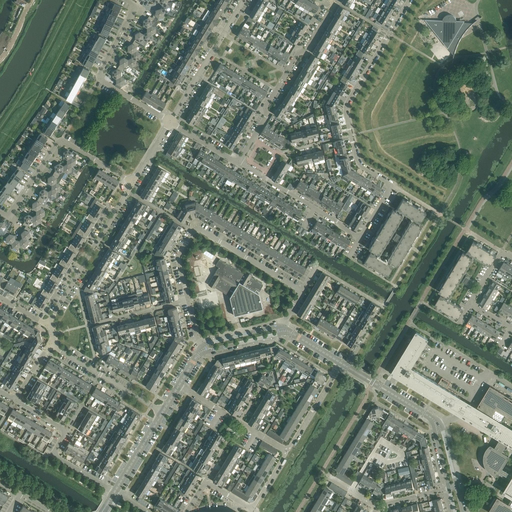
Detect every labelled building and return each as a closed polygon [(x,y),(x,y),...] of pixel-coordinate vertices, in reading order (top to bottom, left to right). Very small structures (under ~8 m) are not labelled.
[(307,0),(303,0),(300,6),(304,9),(309,1),(307,0)] [(395,7),(396,4),(389,0),(388,0),(386,5),(394,10),(395,7)] [(121,7),(110,1),(107,6),(108,7),(119,12),(121,7)] [(225,9),(224,8),(224,7),(215,1),(215,2),(216,3),(214,5),(215,6),(214,7),(223,12),(225,9)] [(309,1),(304,9),(309,11),(314,4),(309,1)] [(164,13),(170,11),(173,2),(167,4),(162,5),(161,9),(164,13)] [(255,6),(263,11),(266,6),(258,2),(255,6)] [(314,14),(319,7),(314,4),(309,11),(314,14)] [(392,12),(394,10),(386,5),(384,7),(381,6),(380,8),(381,8),(390,14),(392,12)] [(252,11),(260,16),(263,11),(255,6),(252,11)] [(347,10),(340,6),(337,11),(344,15),(347,10)] [(106,12),(117,17),(119,12),(108,7),(106,12)] [(219,15),(221,16),(223,12),(214,7),(213,9),(212,8),(211,10),(210,10),(209,11),(219,16),(219,15)] [(389,17),(390,14),(381,8),(378,14),(388,20),(389,17)] [(163,17),(164,13),(161,9),(159,9),(156,10),(155,15),(154,14),(152,18),(154,19),(156,16),(158,18),(163,17)] [(219,19),(218,18),(219,16),(209,11),(209,12),(210,12),(208,15),(209,15),(208,17),(217,22),(219,19)] [(249,16),(257,20),(260,16),(252,11),(249,16)] [(334,15),(335,16),(342,20),(344,15),(337,11),(334,15)] [(103,16),(114,22),(117,17),(106,12),(103,16)] [(386,22),(388,20),(378,14),(374,19),(377,20),(375,23),(380,26),(382,23),(384,25),(386,22)] [(472,24),(472,23),(456,22),(456,21),(456,20),(456,19),(456,18),(455,18),(455,17),(454,17),(454,16),(453,16),(452,15),(451,15),(450,15),(449,15),(448,15),(447,15),(446,16),(445,16),(445,17),(444,17),(444,18),(443,18),(443,19),(443,20),(443,22),(443,24),(444,25),(441,27),(442,28),(435,32),(440,37),(439,38),(441,39),(445,41),(445,44),(448,45),(449,45),(447,47),(453,55),(454,55),(454,56),(453,57),(454,57),(454,55),(455,53),(455,51),(456,50),(456,48),(457,47),(457,46),(458,44),(459,43),(459,41),(460,40),(460,39),(461,38),(462,36),(463,35),(464,34),(465,33),(466,31),(467,30),(468,29),(468,28),(469,27),(470,26),(471,25),(472,24),(473,23),(475,22),(476,22),(477,21),(477,20),(476,21),(475,22),(474,23),(472,24)] [(101,21),(112,26),(114,22),(103,16),(101,21)] [(146,27),(147,28),(151,25),(153,26),(157,20),(154,19),(152,18),(149,16),(148,18),(143,21),(143,25),(144,26),(146,27)] [(217,22),(208,17),(207,16),(205,20),(204,20),(204,21),(213,26),(214,25),(215,25),(217,22)] [(343,20),(342,20),(335,16),(332,20),(340,25),(343,20)] [(340,25),(332,20),(329,25),(337,30),(340,25)] [(422,20),(430,21),(434,30),(435,32),(442,28),(441,27),(444,25),(443,24),(443,22),(443,20),(443,21),(422,20)] [(99,26),(110,31),(112,26),(101,21),(99,26)] [(213,28),(212,28),(213,26),(204,21),(203,22),(204,22),(202,25),(203,25),(203,27),(211,32),(213,28)] [(307,25),(300,21),(297,25),(304,30),(307,25)] [(153,26),(151,25),(147,28),(147,32),(151,35),(155,33),(157,34),(159,30),(155,28),(153,26)] [(304,30),(297,25),(294,30),(302,35),(304,30)] [(337,30),(329,25),(327,30),(334,34),(337,30)] [(107,36),(110,31),(99,26),(96,31),(99,33),(107,36)] [(211,32),(203,27),(201,26),(199,30),(198,29),(198,30),(207,36),(208,35),(209,35),(211,32)] [(242,39),(247,31),(248,29),(243,26),(237,36),(242,39)] [(377,36),(379,33),(377,32),(378,29),(373,26),(368,34),(376,39),(378,36),(377,36)] [(207,38),(206,37),(207,36),(198,30),(197,31),(198,32),(196,34),(197,35),(197,36),(205,41),(207,38)] [(302,35),(294,30),(291,35),(299,39),(302,35)] [(334,34),(327,30),(324,34),(331,39),(334,40),(336,36),(334,34)] [(247,42),(251,34),(247,31),(242,39),(247,42)] [(135,39),(134,41),(139,45),(140,43),(143,44),(145,40),(143,39),(143,34),(139,32),(135,34),(135,39)] [(151,39),(151,35),(147,32),(143,34),(143,39),(145,40),(147,42),(151,39)] [(106,39),(107,36),(99,33),(98,35),(95,33),(93,38),(103,44),(106,39)] [(251,34),(247,42),(251,44),(256,37),(251,34)] [(331,39),(324,34),(321,39),(329,44),(331,39)] [(374,41),(375,41),(376,39),(368,34),(365,39),(373,43),(374,41)] [(288,39),(296,44),(299,39),(291,35),(288,39)] [(202,44),(203,45),(205,41),(197,36),(196,38),(195,37),(193,40),(192,39),(192,40),(201,46),(202,44)] [(256,37),(251,44),(256,47),(261,40),(256,37)] [(90,43),(101,49),(103,44),(93,38),(90,43)] [(329,44),(321,39),(318,43),(326,48),(329,44)] [(372,46),(371,46),(373,43),(365,39),(362,44),(370,49),(372,46)] [(201,48),(200,47),(201,46),(192,40),(191,41),(192,42),(191,44),(192,45),(191,46),(199,51),(201,48)] [(261,40),(256,47),(261,50),(265,42),(261,40)] [(128,51),(132,53),(136,51),(136,46),(138,46),(139,45),(134,41),(132,44),(128,46),(128,51)] [(265,42),(261,50),(265,53),(270,45),(265,42)] [(87,47),(98,53),(101,49),(90,43),(87,47)] [(326,48),(318,43),(315,48),(323,53),(326,48)] [(368,51),(369,51),(370,49),(362,44),(357,52),(362,55),(364,53),(366,54),(368,51)] [(270,45),(265,53),(270,56),(274,48),(270,45)] [(196,54),(197,55),(199,51),(191,46),(190,48),(189,47),(187,49),(186,49),(186,50),(195,55),(196,54)] [(85,52),(95,58),(98,53),(87,47),(85,52)] [(274,48),(270,56),(274,58),(279,51),(274,48)] [(312,53),(320,58),(323,53),(315,48),(312,53)] [(195,58),(194,57),(195,55),(186,50),(185,51),(186,51),(185,54),(186,54),(185,56),(193,61),(195,58)] [(132,53),(132,58),(136,60),(140,58),(140,53),(136,51),(132,53)] [(279,51),(274,58),(279,61),(284,54),(279,51)] [(284,64),(290,54),(285,51),(284,54),(279,61),(284,64)] [(82,57),(93,63),(95,58),(85,52),(82,57)] [(363,59),(361,58),(362,55),(357,52),(353,60),(361,65),(362,62),(361,62),(363,59)] [(319,59),(312,54),(309,59),(316,64),(319,59)] [(190,64),(191,64),(193,61),(185,56),(184,57),(183,57),(181,59),(180,60),(189,65),(190,64)] [(80,62),(90,68),(93,63),(82,57),(80,62)] [(120,60),(120,64),(118,67),(123,70),(125,71),(126,69),(131,67),(128,65),(128,60),(124,57),(120,60)] [(132,58),(128,60),(128,65),(131,67),(132,67),(136,65),(136,60),(132,58)] [(189,67),(188,67),(189,65),(180,60),(179,59),(176,64),(179,66),(187,71),(189,67)] [(319,65),(316,64),(309,59),(306,64),(316,70),(319,65)] [(358,67),(359,67),(361,65),(353,60),(349,65),(357,70),(358,67)] [(220,64),(216,71),(221,74),(225,67),(220,64)] [(316,70),(306,64),(303,68),(313,74),(316,70)] [(356,73),(355,72),(357,70),(349,65),(346,70),(354,75),(356,73)] [(184,74),(185,74),(187,71),(179,66),(178,67),(177,66),(176,69),(175,68),(174,69),(183,75),(184,74)] [(90,71),(83,67),(81,72),(78,71),(77,72),(80,74),(86,77),(90,71)] [(121,72),(122,72),(123,70),(118,67),(117,69),(113,72),(112,76),(116,79),(121,76),(121,72)] [(225,67),(221,74),(225,77),(230,69),(225,67)] [(313,74),(303,68),(300,73),(310,79),(313,74)] [(183,77),(182,76),(183,75),(174,69),(173,70),(174,71),(173,73),(174,74),(173,75),(181,80),(183,77)] [(230,69),(225,77),(230,80),(234,72),(230,69)] [(352,77),(353,78),(354,75),(346,70),(342,78),(347,81),(348,79),(351,80),(352,77)] [(234,72),(230,80),(234,83),(239,75),(234,72)] [(310,79),(300,73),(298,78),(305,82),(307,83),(310,79)] [(74,79),(76,80),(83,83),(86,77),(80,74),(77,78),(75,77),(74,79)] [(179,84),(181,80),(173,75),(172,75),(169,80),(177,85),(178,83),(179,84)] [(239,75),(234,83),(239,86),(244,78),(239,75)] [(126,80),(121,76),(116,79),(116,83),(115,86),(120,89),(121,87),(126,84),(126,80)] [(244,78),(239,86),(244,88),(248,81),(244,78)] [(305,82),(298,78),(295,82),(303,87),(305,82)] [(347,85),(345,84),(347,81),(342,78),(337,86),(345,91),(346,88),(347,85)] [(70,85),(73,86),(79,90),(83,83),(76,80),(74,85),(71,83),(70,85)] [(248,81),(244,88),(248,91),(253,83),(248,81)] [(303,87),(295,82),(292,87),(300,91),(303,87)] [(216,88),(208,83),(206,88),(213,93),(216,88)] [(253,83),(248,91),(253,94),(258,86),(253,83)] [(67,91),(69,93),(76,96),(79,90),(73,86),(70,91),(68,89),(67,91)] [(258,86),(253,94),(258,97),(262,89),(258,86)] [(343,93),(345,91),(337,86),(334,91),(341,96),(343,93)] [(300,91),(292,87),(289,92),(297,96),(300,91)] [(213,93),(206,88),(203,93),(210,98),(213,93)] [(262,100),(267,92),(262,89),(258,97),(262,100)] [(143,100),(143,101),(146,103),(151,94),(146,91),(142,99),(143,100)] [(340,99),(340,98),(341,96),(334,91),(331,96),(339,101),(340,99)] [(297,96),(289,92),(286,96),(294,101),(297,96)] [(64,96),(63,98),(72,103),(76,96),(69,93),(67,97),(64,96)] [(150,105),(150,104),(152,105),(156,97),(157,96),(152,93),(151,94),(146,103),(150,105)] [(210,98),(203,93),(200,97),(208,102),(210,98)] [(294,101),(286,96),(284,101),(291,105),(294,101)] [(336,103),(337,104),(339,101),(331,96),(326,105),(335,106),(336,103)] [(153,106),(152,107),(156,109),(161,100),(156,97),(152,105),(153,106)] [(208,102),(200,97),(197,102),(205,107),(208,102)] [(162,111),(166,103),(161,100),(156,109),(159,111),(160,110),(162,111)] [(287,110),(291,112),(294,107),(291,105),(284,101),(281,105),(287,109),(287,110)] [(61,106),(59,105),(58,106),(66,112),(70,106),(64,102),(61,106)] [(208,108),(205,107),(197,102),(194,107),(205,113),(208,108)] [(242,110),(252,117),(255,112),(245,105),(242,110)] [(281,105),(280,105),(277,109),(285,114),(287,110),(287,109),(281,105)] [(336,109),(335,106),(326,105),(328,114),(337,112),(336,109)] [(66,112),(58,106),(54,113),(56,114),(62,118),(66,112)] [(205,113),(194,107),(192,111),(202,118),(205,113)] [(274,114),(282,119),(285,114),(277,109),(274,114)] [(239,115),(242,116),(249,121),(252,117),(242,110),(239,115)] [(189,116),(196,121),(199,122),(202,118),(192,111),(189,116)] [(337,112),(328,114),(330,123),(338,121),(337,115),(338,115),(337,112)] [(53,118),(51,117),(50,118),(58,124),(62,118),(56,114),(53,118)] [(186,121),(194,125),(196,121),(189,116),(186,121)] [(249,121),(242,116),(239,121),(247,126),(249,121)] [(58,124),(50,118),(46,125),(54,130),(58,124)] [(247,126),(239,121),(236,126),(244,130),(247,126)] [(338,121),(330,123),(332,132),(341,130),(341,127),(340,127),(338,121)] [(54,130),(46,125),(42,131),(43,132),(42,133),(47,136),(48,135),(50,136),(54,130)] [(319,136),(316,125),(311,126),(311,129),(313,137),(319,136)] [(244,130),(236,126),(233,130),(241,135),(244,130)] [(265,127),(260,134),(265,137),(270,129),(265,127)] [(270,129),(265,137),(270,140),(275,132),(270,129)] [(241,135),(233,130),(231,135),(238,140),(241,135)] [(341,133),(342,133),(341,130),(332,132),(334,138),(342,136),(341,133)] [(186,136),(179,132),(178,134),(177,133),(175,136),(183,141),(186,136)] [(275,132),(270,140),(275,143),(279,135),(275,132)] [(289,134),(288,144),(297,141),(295,132),(289,134)] [(47,139),(40,134),(37,138),(44,143),(47,139)] [(228,140),(235,144),(238,140),(231,135),(228,140)] [(285,141),(286,139),(279,135),(275,143),(279,146),(283,140),(285,141)] [(173,140),(174,140),(173,142),(180,146),(183,141),(175,136),(173,140)] [(44,143),(37,138),(34,143),(41,148),(44,143)] [(222,143),(232,149),(235,144),(228,140),(225,138),(222,143)] [(344,143),(343,140),(335,142),(336,148),(345,145),(344,143)] [(172,143),(171,143),(169,146),(177,151),(180,146),(173,142),(172,143)] [(41,148),(34,143),(31,147),(38,152),(41,148)] [(345,145),(336,148),(338,154),(335,154),(335,157),(344,155),(347,155),(345,148),(346,148),(345,145)] [(167,152),(174,156),(177,151),(169,146),(167,150),(168,150),(167,152)] [(38,152),(31,147),(28,152),(35,157),(38,152)] [(72,153),(68,150),(63,152),(63,157),(64,157),(66,159),(67,160),(72,157),(74,159),(77,153),(73,151),(72,153)] [(198,161),(199,160),(200,161),(205,153),(200,150),(195,159),(198,161)] [(35,157),(28,152),(25,156),(32,161),(35,157)] [(200,161),(199,162),(204,165),(209,156),(205,153),(200,161)] [(32,161),(25,156),(22,154),(19,159),(22,161),(29,166),(32,161)] [(349,160),(348,161),(347,155),(344,155),(338,157),(341,166),(350,163),(349,160)] [(209,156),(204,165),(209,168),(214,159),(209,156)] [(296,157),(296,158),(293,159),(294,161),(296,160),(298,166),(303,164),(301,156),(296,157)] [(71,166),(75,164),(75,160),(74,159),(72,157),(67,160),(67,164),(71,166)] [(19,159),(16,163),(26,170),(29,166),(22,161),(19,159)] [(214,159),(209,168),(213,171),(219,162),(214,159)] [(290,162),(289,164),(283,160),(280,165),(288,170),(292,163),(290,162)] [(219,162),(213,171),(218,174),(223,165),(219,162)] [(350,170),(350,166),(350,163),(341,166),(343,175),(350,170)] [(63,166),(59,164),(55,166),(55,171),(54,173),(62,178),(65,172),(63,171),(63,166)] [(65,172),(70,175),(72,173),(74,171),(74,168),(71,166),(67,164),(63,166),(63,171),(65,172)] [(223,165),(218,174),(223,176),(228,167),(223,165)] [(288,170),(280,165),(277,170),(285,174),(288,170)] [(156,170),(155,169),(154,171),(163,177),(167,172),(158,167),(156,170)] [(226,178),(226,177),(228,178),(233,170),(228,167),(223,176),(226,178)] [(24,173),(17,168),(14,172),(21,178),(24,173)] [(99,169),(94,178),(99,181),(105,171),(103,170),(102,171),(99,169)] [(230,179),(229,180),(232,182),(237,173),(233,170),(228,178),(230,179)] [(285,174),(277,170),(274,174),(282,179),(285,174)] [(354,171),(353,171),(350,170),(343,175),(351,180),(356,172),(354,171)] [(106,174),(107,172),(105,171),(99,181),(104,184),(109,175),(106,174)] [(153,173),(154,174),(152,177),(161,182),(163,177),(154,171),(153,173)] [(11,177),(18,182),(21,178),(14,172),(11,177)] [(358,174),(359,174),(356,172),(351,180),(356,183),(361,176),(358,174)] [(52,176),(48,178),(48,183),(52,185),(56,183),(58,184),(62,178),(54,173),(52,176)] [(235,184),(236,182),(237,183),(242,176),(237,173),(232,182),(235,184)] [(271,179),(279,184),(282,179),(274,174),(271,179)] [(113,176),(112,177),(109,175),(104,184),(109,187),(115,177),(113,176)] [(239,184),(238,186),(241,188),(247,179),(242,176),(237,183),(239,184)] [(364,177),(363,177),(361,176),(356,183),(361,186),(366,178),(364,177)] [(8,181),(15,186),(18,182),(11,177),(8,181)] [(114,190),(119,181),(116,179),(117,178),(115,177),(109,187),(114,190)] [(150,179),(149,179),(148,181),(158,186),(161,182),(152,177),(150,179)] [(368,180),(369,180),(366,178),(361,186),(367,189),(371,182),(368,180)] [(244,189),(245,188),(247,189),(251,181),(247,179),(241,188),(244,189)] [(300,180),(295,188),(300,191),(305,183),(300,180)] [(4,186),(12,191),(15,186),(8,181),(4,186)] [(147,183),(148,183),(146,186),(155,191),(158,186),(148,181),(147,183)] [(248,190),(247,191),(250,193),(256,184),(251,181),(247,189),(248,190)] [(374,183),(374,184),(371,182),(367,189),(372,193),(377,185),(374,183)] [(63,190),(63,187),(58,184),(56,183),(52,185),(52,189),(56,192),(59,194),(62,192),(63,190)] [(305,194),(309,186),(305,183),(300,191),(305,194)] [(253,195),(254,194),(256,195),(260,187),(256,184),(250,193),(253,195)] [(377,196),(382,188),(379,187),(379,186),(377,185),(372,193),(377,196)] [(1,190),(8,195),(12,191),(4,186),(1,190)] [(145,189),(143,188),(142,190),(152,196),(155,191),(146,186),(145,189)] [(309,197),(314,189),(309,186),(305,194),(309,197)] [(256,195),(255,196),(260,199),(265,190),(260,187),(256,195)] [(48,195),(48,191),(44,189),(40,191),(40,196),(38,199),(43,202),(46,203),(50,197),(48,196),(48,195)] [(59,194),(56,192),(52,189),(51,190),(48,191),(48,195),(48,196),(52,199),(54,200),(58,199),(58,197),(59,194)] [(314,199),(319,192),(314,189),(309,197),(314,199)] [(0,191),(0,195),(5,199),(8,195),(1,190),(0,191)] [(142,193),(140,196),(149,201),(152,196),(142,190),(141,193),(142,193)] [(265,190),(260,199),(264,202),(270,193),(265,190)] [(319,202),(323,194),(319,192),(314,199),(319,202)] [(274,195),(270,193),(264,202),(269,204),(274,195)] [(323,194),(319,202),(323,205),(328,197),(323,194)] [(272,206),(273,205),(274,206),(279,198),(274,195),(269,204),(272,206)] [(328,208),(332,200),(328,197),(323,205),(328,208)] [(276,207),(275,208),(278,210),(284,201),(279,198),(274,206),(276,207)] [(43,202),(38,199),(37,201),(33,203),(33,208),(36,210),(41,208),(41,204),(44,206),(46,203),(43,202)] [(426,212),(403,199),(397,208),(420,222),(426,212)] [(143,210),(146,205),(138,200),(135,205),(143,210)] [(332,210),(337,203),(332,200),(328,208),(332,210)] [(337,213),(343,203),(339,200),(337,203),(332,210),(337,213)] [(103,210),(106,206),(97,201),(92,208),(100,213),(101,211),(103,210)] [(281,212),(282,210),(284,211),(288,204),(284,201),(278,210),(281,212)] [(370,207),(361,201),(358,206),(368,212),(370,207)] [(195,212),(199,204),(196,202),(190,204),(192,213),(195,212)] [(192,213),(190,204),(184,205),(182,208),(190,213),(192,213)] [(199,215),(204,207),(199,204),(195,212),(199,215)] [(285,212),(284,214),(287,216),(293,207),(288,204),(284,211),(285,212)] [(145,211),(143,210),(135,205),(132,210),(140,214),(142,216),(145,211)] [(357,212),(365,216),(368,212),(358,206),(355,210),(357,212)] [(202,216),(200,220),(202,221),(209,210),(204,207),(199,215),(202,216)] [(290,217),(291,216),(293,217),(297,209),(293,207),(287,216),(290,217)] [(45,210),(41,208),(36,210),(36,215),(41,217),(45,215),(45,210)] [(99,217),(99,215),(100,213),(92,208),(88,216),(97,221),(99,217)] [(184,223),(190,213),(182,208),(176,218),(184,223)] [(302,212),(297,209),(293,217),(292,218),(297,221),(302,212)] [(368,249),(371,251),(378,255),(402,215),(393,209),(368,249)] [(140,214),(132,210),(129,214),(137,219),(140,214)] [(204,222),(206,219),(209,220),(213,213),(209,210),(202,221),(204,222)] [(365,216),(357,212),(354,216),(362,221),(365,216)] [(211,222),(209,225),(211,226),(218,215),(213,213),(209,220),(211,222)] [(137,219),(129,214),(127,219),(134,224),(137,219)] [(28,224),(32,222),(32,217),(29,215),(24,217),(24,222),(23,224),(26,226),(28,227),(29,225),(28,224)] [(40,222),(41,217),(36,215),(32,217),(32,222),(36,224),(40,222)] [(213,227),(215,224),(218,226),(222,218),(218,215),(211,226),(213,227)] [(92,226),(94,225),(97,221),(88,216),(83,223),(91,228),(92,226)] [(362,221),(354,216),(351,221),(359,226),(362,221)] [(221,228),(219,231),(220,232),(227,221),(222,218),(218,226),(221,228)] [(134,224),(127,219),(124,223),(131,228),(134,224)] [(388,260),(397,266),(421,226),(412,220),(388,260)] [(222,233),(224,230),(227,232),(232,224),(227,221),(220,232),(222,233)] [(315,232),(316,231),(317,232),(322,224),(317,221),(311,230),(315,232)] [(349,226),(356,230),(359,226),(351,221),(349,226)] [(0,222),(0,233),(3,235),(5,233),(6,231),(8,228),(6,226),(3,222),(0,222)] [(181,229),(180,229),(182,227),(174,222),(171,227),(179,231),(179,232),(181,229)] [(90,232),(89,230),(91,228),(83,223),(79,231),(87,236),(90,232)] [(134,230),(131,228),(124,223),(121,228),(129,233),(131,234),(134,230)] [(230,233),(228,236),(230,237),(236,227),(232,224),(227,232),(230,233)] [(319,233),(318,234),(321,236),(326,227),(322,224),(317,232),(319,233)] [(178,234),(177,233),(179,231),(171,227),(168,225),(166,230),(176,236),(178,234)] [(31,229),(28,227),(26,226),(24,229),(25,230),(21,234),(22,238),(27,239),(30,236),(29,232),(31,229)] [(232,239),(233,235),(236,237),(241,229),(236,227),(230,237),(232,239)] [(324,238),(325,236),(326,237),(331,230),(326,227),(321,236),(324,238)] [(129,233),(121,228),(118,233),(126,237),(129,233)] [(239,239),(237,242),(239,243),(246,232),(241,229),(236,237),(239,239)] [(175,238),(176,236),(166,230),(163,234),(173,241),(174,241),(175,238)] [(331,230),(326,237),(326,239),(330,241),(336,232),(331,230)] [(7,242),(12,243),(15,240),(14,235),(9,234),(10,233),(6,231),(5,233),(3,235),(3,236),(6,237),(7,242)] [(83,241),(85,241),(87,236),(79,231),(74,238),(82,243),(83,241)] [(241,244),(243,241),(246,243),(250,235),(246,232),(239,243),(241,244)] [(336,232),(330,241),(335,244),(336,243),(340,235),(336,232)] [(128,239),(126,237),(118,233),(115,237),(126,244),(128,239)] [(172,243),(173,241),(163,234),(160,239),(163,241),(170,245),(171,246),(172,243)] [(248,245),(247,248),(248,249),(255,238),(250,235),(246,243),(248,245)] [(337,244),(336,245),(339,247),(345,238),(340,235),(336,243),(337,244)] [(126,244),(115,237),(113,242),(120,247),(123,248),(126,244)] [(28,244),(27,239),(22,238),(19,241),(20,246),(25,247),(28,244)] [(81,247),(80,245),(82,243),(74,238),(70,246),(78,251),(81,247)] [(250,250),(252,247),(255,248),(260,241),(255,238),(248,249),(250,250)] [(343,248),(345,249),(350,241),(345,238),(339,247),(343,249),(343,248)] [(170,245),(163,241),(160,239),(157,244),(160,245),(167,250),(168,250),(169,248),(169,247),(170,245)] [(17,249),(20,246),(19,241),(15,240),(12,243),(13,248),(17,249)] [(258,250),(256,253),(258,254),(264,243),(260,241),(255,248),(258,250)] [(468,251),(491,265),(496,255),(473,241),(468,251)] [(110,247),(117,251),(120,247),(113,242),(110,247)] [(259,255),(261,252),(264,254),(269,246),(264,243),(258,254),(259,255)] [(167,252),(166,252),(167,250),(160,245),(157,250),(164,254),(164,255),(165,254),(165,255),(167,252)] [(74,256),(76,256),(78,251),(70,246),(65,253),(73,258),(74,256)] [(267,256),(265,259),(267,260),(274,249),(269,246),(264,254),(267,256)] [(119,254),(109,248),(106,253),(114,258),(116,259),(119,254)] [(269,261),(271,258),(273,260),(278,252),(274,249),(267,260),(269,261)] [(214,255),(205,250),(203,254),(212,259),(214,255)] [(276,261),(274,264),(276,266),(283,255),(278,252),(273,260),(276,261)] [(463,252),(439,292),(448,297),(473,257),(463,252)] [(72,262),(71,260),(73,258),(65,253),(60,261),(69,266),(72,262)] [(114,258),(106,253),(103,258),(111,262),(114,258)] [(364,262),(387,276),(393,267),(370,253),(364,262)] [(278,267),(280,264),(283,265),(287,257),(283,255),(276,266),(278,267)] [(285,267),(284,270),(285,271),(292,260),(287,257),(283,265),(285,267)] [(111,262),(103,258),(100,262),(108,267),(111,262)] [(218,267),(208,284),(215,288),(230,297),(234,316),(263,308),(259,295),(258,293),(263,285),(251,278),(253,275),(246,271),(244,274),(219,259),(215,265),(218,267)] [(287,272),(289,269),(292,271),(297,263),(292,260),(285,271),(287,272)] [(65,271),(67,271),(69,266),(60,261),(56,269),(63,273),(65,271)] [(108,267),(100,262),(98,267),(105,272),(108,267)] [(507,263),(506,263),(504,262),(498,272),(503,276),(510,265),(507,263)] [(295,273),(293,276),(295,277),(301,266),(297,263),(292,271),(295,273)] [(511,266),(510,265),(503,276),(508,279),(510,276),(511,272),(511,266)] [(298,275),(301,277),(306,269),(301,266),(295,277),(296,278),(298,275)] [(107,273),(105,272),(98,267),(95,271),(102,276),(105,277),(107,273)] [(63,277),(62,275),(63,273),(56,269),(51,276),(60,281),(63,277)] [(102,276),(95,271),(92,276),(100,281),(102,276)] [(330,277),(322,272),(319,277),(327,282),(330,277)] [(169,276),(168,274),(159,276),(156,276),(158,282),(161,281),(169,279),(170,279),(169,276)] [(56,286),(57,286),(60,281),(51,276),(47,284),(54,288),(56,286)] [(100,281),(92,276),(89,281),(97,285),(100,281)] [(327,282),(319,277),(316,282),(324,286),(327,282)] [(5,291),(6,290),(8,291),(13,284),(6,279),(0,288),(5,291)] [(97,285),(89,281),(83,290),(93,292),(94,290),(97,285)] [(501,286),(493,281),(490,286),(498,291),(501,286)] [(324,286),(316,282),(314,286),(321,291),(324,286)] [(15,297),(21,289),(13,284),(8,291),(11,293),(11,295),(15,297)] [(54,292),(53,290),(54,288),(47,284),(42,291),(51,296),(54,292)] [(340,285),(336,293),(340,296),(345,288),(340,285)] [(321,291),(314,286),(311,291),(319,296),(321,291)] [(498,291),(490,286),(487,290),(495,295),(498,291)] [(345,299),(350,291),(345,288),(340,296),(345,299)] [(83,290),(85,295),(86,301),(95,299),(93,293),(93,292),(83,290)] [(495,295),(487,290),(484,295),(492,300),(495,295)] [(47,301),(48,301),(51,296),(42,291),(38,299),(45,303),(47,301)] [(319,296),(311,291),(308,296),(316,300),(319,296)] [(350,302),(354,294),(350,291),(345,299),(350,302)] [(137,293),(138,296),(140,305),(145,304),(143,295),(142,292),(137,293)] [(138,296),(137,293),(132,295),(132,298),(135,306),(140,305),(138,296)] [(354,305),(359,297),(354,294),(350,302),(354,305)] [(127,299),(129,308),(135,306),(132,298),(132,295),(126,296),(127,299)] [(492,300),(484,295),(481,299),(490,304),(492,300)] [(122,300),(124,309),(129,308),(127,299),(126,296),(121,297),(122,300)] [(316,300),(308,296),(305,300),(313,305),(316,300)] [(440,296),(435,305),(458,319),(463,310),(440,296)] [(117,302),(119,310),(124,309),(122,300),(121,297),(116,299),(117,302)] [(45,307),(44,305),(45,303),(38,299),(33,306),(42,312),(45,307)] [(478,304),(487,309),(490,304),(481,299),(478,304)] [(313,305),(305,300),(302,305),(310,310),(313,305)] [(379,307),(371,302),(368,307),(376,311),(379,307)] [(504,302),(499,311),(504,314),(509,306),(504,302)] [(99,303),(96,304),(87,306),(89,311),(100,308),(99,303)] [(310,310),(302,305),(300,310),(307,314),(310,310)] [(376,311),(368,307),(366,311),(373,316),(376,311)] [(100,308),(89,311),(90,317),(102,314),(100,308)] [(297,314),(304,319),(307,314),(300,310),(297,314)] [(366,311),(363,310),(360,314),(371,321),(373,316),(366,311)] [(5,322),(9,314),(5,311),(0,319),(5,322)] [(9,325),(14,317),(9,314),(5,322),(9,325)] [(91,319),(90,319),(91,322),(103,319),(102,314),(90,317),(91,319)] [(357,319),(368,325),(371,321),(360,314),(357,319)] [(472,315),(467,323),(472,326),(477,318),(472,315)] [(14,327),(19,320),(14,317),(9,325),(14,327)] [(320,318),(316,326),(321,329),(325,321),(320,318)] [(476,329),(481,321),(477,318),(472,326),(476,329)] [(180,321),(179,319),(168,321),(167,322),(169,327),(180,324),(181,324),(180,321)] [(355,324),(357,325),(365,330),(368,325),(357,319),(355,324)] [(19,330),(23,322),(19,320),(14,327),(19,330)] [(138,321),(133,322),(135,331),(136,334),(141,332),(140,330),(138,321)] [(325,332),(330,324),(325,321),(321,329),(325,332)] [(481,321),(476,329),(481,332),(486,324),(481,321)] [(23,333),(28,325),(23,322),(19,330),(23,333)] [(122,325),(125,334),(125,336),(130,335),(130,332),(128,323),(122,325)] [(182,326),(181,326),(180,324),(169,327),(170,332),(173,331),(182,329),(182,326)] [(330,334),(335,327),(330,324),(325,332),(330,334)] [(486,335),(491,326),(486,324),(481,332),(486,335)] [(28,336),(30,334),(29,334),(33,328),(32,328),(28,325),(23,333),(28,336)] [(365,330),(357,325),(354,330),(362,335),(365,330)] [(491,326),(486,335),(490,337),(495,329),(491,326)] [(33,327),(32,328),(33,328),(29,334),(30,334),(34,337),(34,338),(41,336),(40,331),(33,327)] [(335,337),(339,329),(335,327),(330,334),(335,337)] [(182,329),(173,331),(175,338),(184,340),(183,334),(184,334),(183,331),(182,332),(182,329)] [(495,340),(500,332),(495,329),(490,337),(495,340)] [(106,330),(103,330),(94,333),(95,338),(107,335),(106,330)] [(362,335),(354,330),(352,334),(359,339),(362,335)] [(471,421),(482,428),(484,424),(489,426),(493,428),(490,432),(491,432),(491,431),(494,434),(494,435),(495,433),(501,437),(494,448),(491,446),(490,446),(491,447),(490,449),(489,449),(488,451),(487,452),(486,454),(486,456),(486,458),(486,460),(486,462),(487,464),(488,466),(489,467),(489,468),(488,470),(490,471),(491,470),(493,471),(495,472),(496,473),(496,472),(498,474),(497,475),(498,475),(498,474),(511,483),(507,490),(506,489),(504,492),(511,496),(511,498),(508,504),(497,497),(496,499),(494,498),(490,506),(492,507),(488,511),(511,511),(511,430),(501,424),(502,423),(502,422),(506,415),(511,419),(511,401),(491,389),(479,409),(468,402),(460,397),(458,396),(457,396),(458,395),(448,388),(450,382),(442,377),(438,384),(411,367),(428,339),(415,331),(413,335),(414,335),(415,336),(413,338),(414,339),(412,340),(411,339),(409,343),(410,344),(409,345),(407,345),(405,348),(406,349),(406,348),(407,349),(405,351),(404,350),(402,354),(403,355),(402,356),(401,356),(397,361),(399,362),(395,367),(396,368),(392,373),(402,379),(403,377),(405,379),(407,381),(407,382),(450,408),(451,407),(452,407),(453,408),(452,409),(460,414),(471,421)] [(359,339),(352,334),(349,333),(346,338),(349,339),(357,344),(359,339)] [(107,335),(95,338),(97,343),(108,340),(107,335)] [(35,339),(32,344),(37,348),(38,348),(42,342),(42,341),(41,336),(34,338),(35,339)] [(346,344),(354,349),(357,344),(349,339),(346,344)] [(108,340),(97,343),(98,348),(107,346),(109,345),(108,340)] [(182,345),(181,345),(182,344),(174,340),(171,345),(179,349),(180,347),(182,345)] [(32,344),(30,342),(27,347),(35,352),(37,348),(32,344)] [(177,352),(178,352),(179,349),(171,345),(168,349),(176,354),(177,352)] [(22,351),(32,357),(35,352),(27,347),(25,346),(22,351)] [(270,347),(264,348),(266,357),(272,355),(273,356),(275,346),(270,347)] [(279,348),(275,346),(273,356),(275,356),(279,359),(284,351),(279,348)] [(174,356),(175,357),(176,354),(168,349),(165,354),(173,358),(174,356)] [(21,357),(29,362),(32,357),(22,351),(19,355),(21,357)] [(284,362),(289,354),(284,351),(279,359),(284,362)] [(172,361),(174,359),(173,358),(165,354),(163,352),(160,357),(170,363),(172,361)] [(105,361),(105,362),(110,365),(114,357),(108,353),(101,358),(105,361)] [(287,367),(293,357),(289,354),(284,362),(283,364),(287,367)] [(21,357),(18,361),(26,366),(29,362),(21,357)] [(114,357),(110,365),(114,368),(119,360),(114,357)] [(169,366),(171,363),(170,363),(160,357),(157,361),(160,363),(167,368),(169,366)] [(293,357),(287,367),(292,370),(293,367),(298,359),(293,357)] [(223,368),(224,367),(222,359),(217,360),(214,364),(222,369),(223,368)] [(298,359),(293,367),(298,370),(303,362),(298,359)] [(49,360),(45,367),(50,370),(54,363),(49,360)] [(119,360),(114,368),(119,370),(124,363),(119,360)] [(126,360),(124,363),(119,370),(124,373),(128,365),(130,362),(126,360)] [(16,366),(23,371),(26,366),(18,361),(16,366)] [(303,362),(298,370),(302,373),(307,365),(303,362)] [(54,373),(59,365),(54,363),(50,370),(54,373)] [(166,370),(168,368),(167,368),(160,363),(157,368),(165,372),(166,370)] [(222,369),(214,364),(211,369),(219,374),(221,375),(224,370),(223,368),(222,369)] [(59,376),(63,368),(59,365),(54,373),(59,376)] [(128,365),(124,373),(128,376),(133,368),(128,365)] [(307,376),(312,368),(307,365),(302,373),(307,376)] [(13,371),(21,375),(23,371),(16,366),(13,371)] [(133,379),(139,369),(135,366),(133,368),(128,376),(133,379)] [(63,379),(68,371),(63,368),(59,376),(63,379)] [(163,375),(164,375),(165,373),(165,372),(157,368),(154,372),(162,377),(163,375)] [(310,374),(314,376),(314,378),(324,376),(323,374),(314,368),(310,374)] [(208,374),(216,378),(219,374),(211,369),(208,374)] [(10,375),(18,380),(21,375),(13,371),(10,375)] [(68,381),(73,374),(68,371),(63,379),(68,381)] [(160,379),(161,380),(162,377),(154,372),(151,377),(159,382),(160,379)] [(73,384),(77,377),(73,374),(68,381),(73,384)] [(205,378),(213,383),(216,378),(208,374),(205,378)] [(262,374),(257,382),(262,385),(267,377),(262,374)] [(15,385),(15,384),(18,380),(10,375),(7,380),(15,385)] [(255,383),(244,376),(242,381),(244,383),(252,387),(255,383)] [(315,380),(312,385),(318,389),(324,378),(324,376),(314,378),(315,380)] [(77,387),(82,379),(77,377),(73,384),(77,387)] [(158,384),(160,382),(159,382),(151,377),(149,381),(156,386),(158,384)] [(267,388),(272,380),(267,377),(262,385),(267,388)] [(203,383),(210,388),(213,383),(205,378),(203,383)] [(48,385),(38,379),(35,384),(45,390),(48,385)] [(82,390),(86,382),(82,379),(77,387),(82,390)] [(4,385),(13,390),(16,385),(15,384),(15,385),(7,380),(4,385)] [(156,389),(155,388),(156,386),(149,381),(146,386),(153,391),(154,391),(156,389)] [(87,393),(91,385),(86,382),(82,390),(87,393)] [(203,383),(200,387),(200,388),(208,392),(210,388),(203,383)] [(241,387),(249,392),(252,387),(244,383),(241,387)] [(32,388),(43,395),(45,390),(35,384),(32,388)] [(312,385),(311,384),(307,391),(314,395),(316,391),(317,388),(318,389),(312,385)] [(196,392),(205,397),(208,392),(200,388),(200,387),(199,387),(196,392)] [(239,392),(246,397),(249,392),(241,387),(239,392)] [(43,395),(32,388),(29,393),(40,400),(43,395)] [(96,388),(91,395),(96,398),(101,391),(96,388)] [(278,396),(268,390),(265,395),(275,401),(278,396)] [(100,401),(105,393),(101,391),(96,398),(100,401)] [(314,395),(307,391),(303,397),(310,401),(311,399),(312,399),(314,395)] [(236,397),(244,401),(246,397),(239,392),(236,397)] [(26,398),(35,403),(34,404),(36,406),(40,400),(29,393),(26,398)] [(105,404),(110,396),(105,393),(100,401),(105,404)] [(275,401),(265,395),(262,400),(270,405),(272,406),(275,401)] [(303,397),(300,395),(296,402),(299,403),(306,408),(309,404),(308,404),(310,401),(310,402),(310,401),(303,397)] [(110,407),(114,399),(110,396),(105,404),(110,407)] [(75,402),(67,397),(64,402),(72,407),(75,402)] [(233,401),(241,406),(244,401),(236,397),(233,401)] [(189,403),(190,404),(198,408),(201,404),(192,398),(189,403)] [(115,410),(119,402),(114,399),(110,407),(115,410)] [(228,405),(230,406),(238,411),(241,406),(233,401),(231,400),(228,405)] [(270,405),(262,400),(259,404),(267,409),(270,405)] [(0,412),(4,415),(9,406),(6,405),(6,403),(4,402),(0,409),(0,412)] [(72,407),(64,402),(61,406),(70,411),(72,407)] [(306,408),(299,403),(295,410),(302,414),(303,414),(302,414),(304,411),(304,412),(306,408)] [(187,408),(195,413),(198,408),(190,404),(187,408)] [(269,410),(267,409),(259,404),(256,409),(264,414),(266,415),(269,410)] [(70,411),(61,406),(58,411),(67,416),(70,411)] [(227,411),(235,415),(238,411),(230,406),(227,411)] [(380,416),(385,419),(389,413),(378,406),(376,407),(378,416),(380,416)] [(373,422),(376,417),(378,416),(376,407),(373,408),(367,418),(373,422)] [(140,415),(129,408),(126,413),(129,414),(136,419),(137,420),(140,415)] [(184,413),(192,418),(195,419),(197,414),(195,413),(187,408),(184,413)] [(13,409),(8,417),(13,420),(19,411),(17,410),(16,411),(13,409)] [(264,414),(256,409),(254,414),(261,418),(264,414)] [(97,415),(89,410),(86,415),(94,420),(97,415)] [(302,414),(295,410),(291,416),(299,421),(301,417),(300,416),(302,414)] [(20,413),(21,412),(19,411),(13,420),(18,423),(23,415),(20,413)] [(55,416),(64,421),(67,416),(58,411),(55,416)] [(184,413),(182,417),(182,418),(189,422),(192,418),(184,413)] [(136,419),(129,414),(126,419),(134,424),(136,419)] [(261,418),(254,414),(251,418),(259,423),(261,418)] [(26,416),(26,417),(23,415),(18,423),(23,426),(28,417),(26,416)] [(94,420),(86,415),(83,419),(91,425),(94,420)] [(394,418),(389,415),(383,425),(388,428),(389,425),(394,418)] [(299,421),(291,416),(287,423),(295,427),(294,427),(296,424),(296,425),(299,421)] [(30,419),(30,418),(28,417),(23,426),(28,429),(33,421),(30,419)] [(182,417),(181,417),(178,422),(187,427),(189,428),(192,424),(189,422),(182,418),(182,417)] [(248,423),(258,429),(261,424),(259,423),(251,418),(248,423)] [(373,422),(367,418),(367,419),(366,421),(365,421),(363,425),(370,429),(374,423),(373,422)] [(394,418),(389,425),(394,428),(399,420),(394,418)] [(91,425),(83,419),(80,424),(89,429),(91,425)] [(134,424),(126,419),(123,423),(131,428),(134,424)] [(399,420),(394,428),(393,430),(398,432),(399,431),(403,423),(399,420)] [(36,421),(35,423),(33,421),(28,429),(32,432),(38,423),(36,421)] [(175,427),(176,427),(184,431),(187,427),(178,422),(175,427)] [(40,425),(40,424),(38,423),(32,432),(37,435),(42,427),(40,425)] [(131,428),(123,423),(120,428),(128,433),(131,428)] [(295,427),(287,423),(283,429),(291,433),(293,430),(293,429),(294,427),(295,427)] [(403,434),(408,426),(403,423),(399,431),(403,434)] [(77,429),(86,434),(89,429),(80,424),(77,429)] [(370,429),(363,425),(361,428),(361,429),(360,431),(359,431),(367,436),(370,429)] [(408,426),(403,434),(408,436),(412,429),(408,426)] [(46,427),(45,429),(42,427),(37,435),(42,438),(48,429),(46,427)] [(173,431),(181,436),(183,438),(186,433),(184,431),(176,427),(173,431)] [(128,433),(120,428),(117,433),(125,437),(128,433)] [(49,431),(50,430),(48,429),(42,438),(50,443),(53,437),(50,436),(52,433),(49,431)] [(285,439),(287,440),(287,439),(288,437),(291,433),(283,429),(280,436),(282,437),(285,439)] [(413,439),(414,437),(417,432),(417,431),(412,429),(408,436),(413,439)] [(210,435),(212,436),(220,441),(223,436),(213,430),(210,435)] [(123,442),(125,437),(117,433),(115,431),(112,436),(115,437),(122,442),(123,442)] [(170,436),(178,441),(181,436),(173,431),(170,436)] [(367,436),(359,431),(360,431),(358,434),(355,437),(363,442),(367,436)] [(414,437),(420,441),(425,437),(424,436),(424,435),(417,431),(417,432),(414,437)] [(123,442),(122,442),(115,437),(112,436),(109,440),(112,442),(120,447),(123,442)] [(168,441),(175,445),(178,441),(170,436),(168,441)] [(212,436),(209,441),(217,445),(220,441),(212,436)] [(363,442),(355,437),(353,441),(353,442),(352,444),(351,444),(359,448),(363,442)] [(420,441),(422,448),(428,446),(428,447),(427,439),(426,439),(425,437),(420,441)] [(209,441),(207,439),(204,444),(214,450),(217,445),(209,441)] [(168,441),(165,445),(173,450),(175,445),(168,441)] [(117,452),(120,447),(112,442),(109,447),(117,451),(117,452)] [(69,443),(64,451),(69,454),(74,446),(69,443)] [(74,446),(69,454),(73,457),(80,446),(75,443),(74,446)] [(201,449),(204,450),(211,455),(214,450),(204,444),(201,449)] [(243,448),(235,444),(233,448),(240,453),(243,448)] [(359,448),(351,444),(352,444),(350,447),(350,446),(348,450),(355,455),(357,456),(361,450),(359,448)] [(117,451),(109,447),(106,445),(104,450),(114,456),(117,452),(117,451)] [(164,445),(161,450),(170,455),(173,450),(165,445),(164,445)] [(80,446),(73,457),(78,460),(84,449),(80,446)] [(230,453),(238,458),(240,453),(233,448),(230,453)] [(84,449),(78,460),(83,463),(89,451),(84,449)] [(114,456),(104,450),(101,454),(103,456),(111,461),(114,456)] [(201,454),(209,459),(211,455),(204,450),(201,454)] [(355,455),(348,450),(345,454),(346,454),(344,457),(351,461),(355,455)] [(157,457),(158,457),(166,462),(168,457),(160,452),(157,457)] [(198,453),(197,454),(195,458),(196,458),(206,464),(209,459),(201,454),(198,453)] [(227,458),(235,462),(238,458),(230,453),(227,458)] [(276,458),(269,453),(265,460),(272,464),(275,460),(274,460),(276,458)] [(111,461),(103,456),(101,461),(108,465),(111,461)] [(158,457),(155,462),(163,466),(166,462),(158,457)] [(347,468),(351,461),(344,457),(343,459),(342,459),(340,463),(347,468)] [(431,457),(422,459),(419,460),(420,465),(423,464),(432,462),(431,457)] [(196,458),(195,458),(193,462),(203,468),(206,464),(196,458)] [(224,462),(234,468),(237,464),(235,462),(227,458),(224,462)] [(272,464),(265,460),(261,466),(268,471),(268,470),(269,468),(270,468),(272,464)] [(106,470),(108,465),(101,461),(98,465),(106,470)] [(152,466),(160,471),(163,466),(155,462),(152,466)] [(190,467),(200,473),(203,468),(193,462),(190,467)] [(221,467),(229,472),(231,473),(234,468),(224,462),(221,467)] [(433,467),(432,462),(423,464),(420,465),(422,470),(424,470),(433,467)] [(347,468),(340,463),(337,467),(338,467),(337,470),(336,469),(336,470),(339,471),(341,473),(343,474),(347,468)] [(107,470),(106,470),(98,465),(95,470),(103,475),(107,470)] [(261,466),(259,465),(255,471),(255,472),(264,477),(267,473),(266,473),(268,471),(261,466)] [(149,471),(157,476),(160,471),(152,466),(149,471)] [(219,472),(226,476),(229,472),(221,467),(219,472)] [(188,475),(196,480),(199,475),(189,469),(186,474),(188,475)] [(146,476),(154,480),(157,476),(149,471),(146,476)] [(226,476),(219,472),(216,476),(224,481),(225,482),(226,482),(229,478),(226,476)] [(252,478),(261,484),(261,483),(260,483),(262,481),(264,477),(255,472),(252,478)] [(183,479),(193,485),(196,480),(188,475),(186,474),(183,479)] [(364,475),(359,483),(363,486),(369,478),(364,475)] [(144,480),(151,485),(154,480),(146,476),(144,480)] [(225,482),(224,481),(216,476),(213,481),(222,487),(225,482)] [(260,484),(261,484),(252,478),(248,484),(249,485),(257,490),(259,486),(260,483),(260,484)] [(369,478),(363,486),(368,489),(373,480),(369,478)] [(182,485),(190,489),(193,485),(183,479),(180,483),(182,485)] [(141,485),(149,490),(151,485),(144,480),(141,485)] [(373,480),(368,489),(373,492),(378,483),(373,480)] [(379,492),(382,494),(384,487),(384,483),(379,481),(378,483),(373,492),(377,494),(379,492)] [(138,489),(138,490),(146,494),(149,490),(141,485),(138,489)] [(179,489),(187,494),(190,489),(182,485),(182,486),(181,485),(180,485),(179,487),(179,488),(180,489),(179,489)] [(257,490),(249,485),(245,492),(248,494),(247,495),(250,496),(250,497),(251,498),(252,496),(253,496),(252,496),(254,494),(257,490)] [(387,493),(387,496),(393,495),(390,485),(384,487),(382,494),(387,493)] [(332,492),(325,487),(325,488),(324,490),(321,494),(329,498),(332,492)] [(134,494),(143,499),(146,494),(138,490),(138,489),(137,489),(134,494)] [(0,503),(3,506),(9,496),(4,493),(0,499),(0,503)] [(329,498),(321,494),(319,498),(318,500),(317,500),(325,505),(329,498)] [(160,497),(154,506),(159,509),(164,500),(160,497)] [(441,498),(431,501),(433,506),(442,504),(441,498)] [(164,500),(159,509),(164,511),(169,503),(164,500)] [(325,505),(317,500),(318,501),(316,503),(313,507),(321,511),(325,505)] [(169,503),(164,511),(169,511),(174,506),(169,503)]
